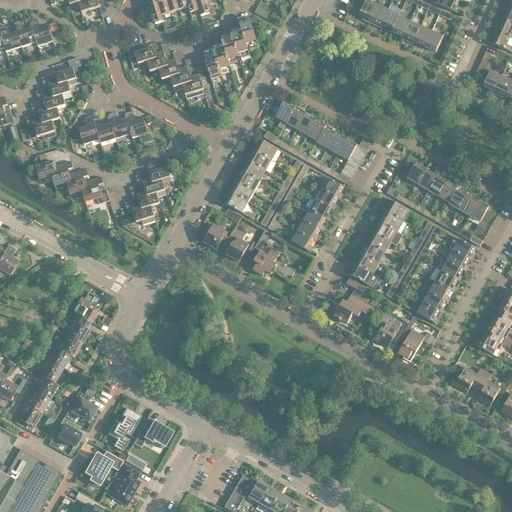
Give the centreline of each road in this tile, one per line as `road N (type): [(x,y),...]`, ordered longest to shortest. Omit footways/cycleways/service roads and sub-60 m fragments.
road 1 (residential): [(303,325),(330,275),(333,246),(386,151)]
road 2 (residential): [(426,394),(450,354),(456,321),(511,228)]
road 3 (residential): [(352,511),(205,424)]
road 4 (residential): [(230,143),(311,0)]
road 5 (residential): [(142,297),(0,215)]
road 6 (residential): [(125,376),(49,511)]
road 7 (residential): [(168,251),(303,325)]
road 8 (residential): [(118,12),(175,44),(203,42),(214,35),(227,0)]
road 9 (residential): [(303,325),(426,394)]
road 10 (residential): [(168,251),(230,143)]
